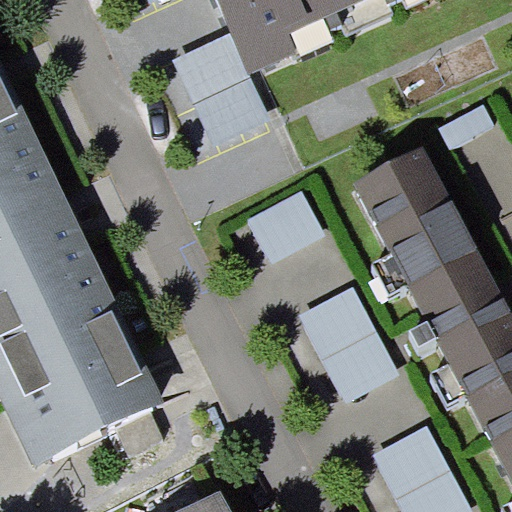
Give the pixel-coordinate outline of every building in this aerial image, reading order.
[(211,0),(228,36),(249,83),(303,59),(295,42),(326,28),(331,39),(347,31),(342,19),(385,0),(389,10),(406,2),(404,0),(211,0)] [(249,83),(228,36),(174,63),(215,148),(269,122),(249,83)] [(71,222),(0,76),(0,403),(32,469),(161,406),(71,222)] [(511,315),(429,156),(359,192),(492,445),(511,435),(511,315)] [(301,198),(250,226),(272,266),(323,237),(301,198)] [(355,288),(298,319),(345,406),(402,375),(355,288)] [(476,511),(431,428),(373,459),(401,511),(476,511)] [(511,435),(492,445),(511,482),(511,435)] [(201,511),(232,511),(226,499),(201,511)]
